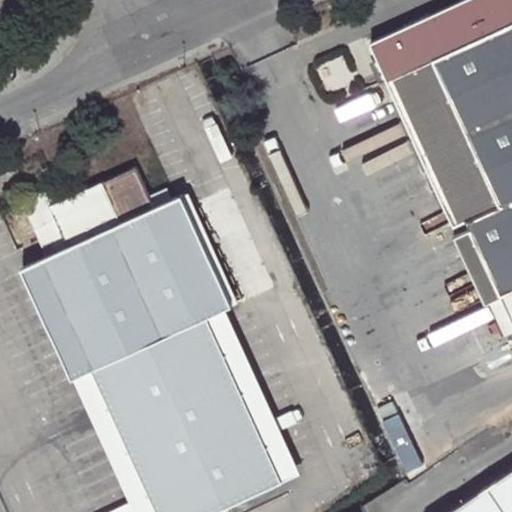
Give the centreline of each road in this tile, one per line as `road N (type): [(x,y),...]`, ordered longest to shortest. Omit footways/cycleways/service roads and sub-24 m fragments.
road 1 (unclassified): [(0,119),(161,50)]
road 2 (unclassified): [(161,50),(272,0)]
